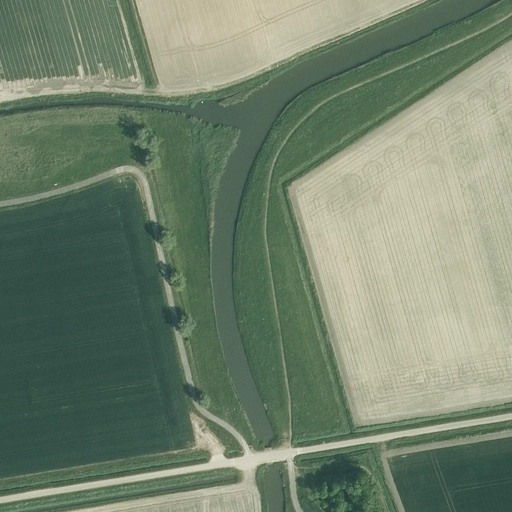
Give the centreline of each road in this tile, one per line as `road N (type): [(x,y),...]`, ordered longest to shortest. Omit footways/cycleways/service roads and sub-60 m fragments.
road 1 (track): [(0,500),(248,459)]
road 2 (track): [(289,452),(511,416)]
